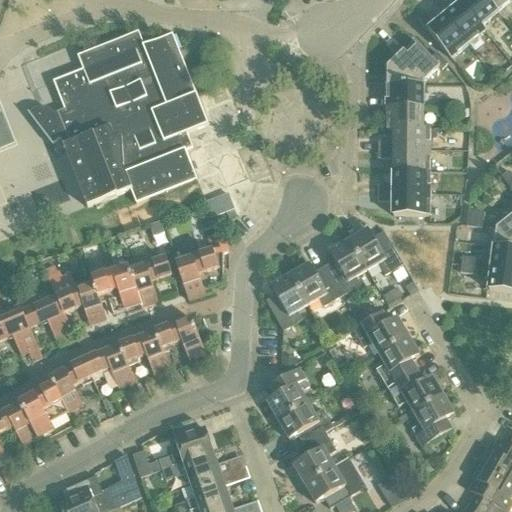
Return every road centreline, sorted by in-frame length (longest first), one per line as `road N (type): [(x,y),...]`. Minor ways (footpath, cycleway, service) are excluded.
road 1 (residential): [(235,386),(244,285),(255,259),(346,167),(357,72),(328,32)]
road 2 (residential): [(9,511),(12,502),(137,430),(235,386)]
road 3 (residential): [(400,511),(455,461),(479,422),(473,398),(414,302)]
road 4 (residential): [(328,32),(123,4),(93,12)]
road 5 (residential): [(235,386),(275,511)]
